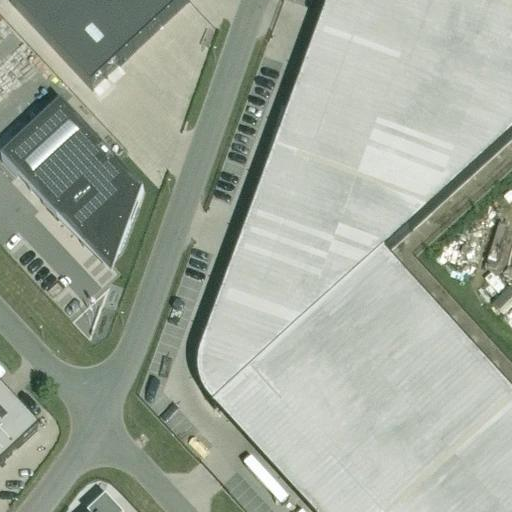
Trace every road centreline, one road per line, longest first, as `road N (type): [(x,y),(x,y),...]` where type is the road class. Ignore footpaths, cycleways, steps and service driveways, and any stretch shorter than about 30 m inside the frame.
road 1 (unclassified): [(256,0),(139,334),(96,417)]
road 2 (unclassified): [(0,314),(96,417)]
road 3 (unclassified): [(96,417),(183,511)]
